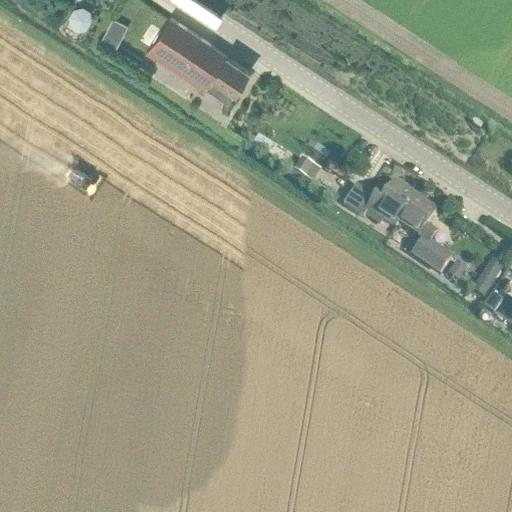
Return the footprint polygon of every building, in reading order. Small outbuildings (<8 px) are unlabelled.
[(106,8),(87,9),(88,28),(107,27),(106,8)] [(209,86),(230,100),(239,87),(250,70),(249,70),(212,44),(172,17),(160,34),(147,54),(204,92),(209,86)] [(313,184),(321,171),(303,159),(295,172),(290,170),(287,175),(302,184),(305,179),(313,184)] [(341,179),(346,173),(335,165),(330,171),(341,179)] [(418,197),(396,182),(388,194),(382,190),(376,199),(357,186),(344,207),(364,220),(366,216),(380,226),(384,221),(396,230),(399,225),(399,226),(418,197)] [(441,276),(452,259),(431,244),(438,234),(428,227),(438,210),(418,197),(399,226),(423,242),(413,257),(441,276)] [(484,300),(504,270),(493,262),(473,292),(484,300)] [(500,283),(484,308),(494,314),(511,325),(511,324),(511,287),(510,289),(500,283)]
